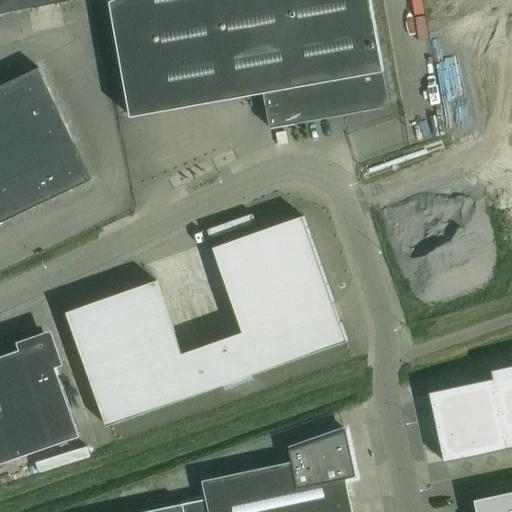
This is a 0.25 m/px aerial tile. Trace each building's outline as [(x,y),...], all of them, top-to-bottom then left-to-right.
[(0,0),(0,14),(67,0),(0,0)] [(389,107),(370,0),(113,0),(109,2),(130,117),(263,93),(269,129),(389,107)] [(0,85),(0,223),(92,180),(38,67),(0,85)] [(212,343),(226,384),(347,342),(303,216),(212,248),(242,332),(212,343)] [(226,384),(212,343),(182,354),(156,280),(65,312),(106,427),(226,384)] [(0,356),(0,452),(4,463),(79,437),(46,341),(0,356)] [(511,447),(511,366),(491,371),(493,379),(429,393),(444,462),(511,447)] [(289,451),(291,462),(65,510),(65,511),(351,511),(345,479),(355,477),(346,431),(289,451)] [(476,511),(511,511),(511,492),(474,500),(476,511)]
